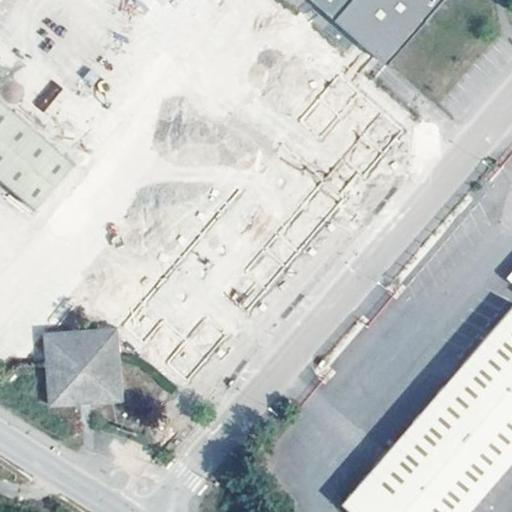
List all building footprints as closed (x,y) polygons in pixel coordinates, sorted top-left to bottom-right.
[(310,0),(385,64),(440,0),(310,0)] [(338,76),(125,324),(190,381),(402,131),(338,76)] [(44,110),(62,91),(51,81),(34,100),(44,110)] [(68,172),(0,113),(0,193),(28,218),(68,172)] [(465,511),(511,457),(511,311),(510,309),(337,509),(340,511),(465,511)] [(42,332),(46,408),(122,403),(118,327),(42,332)] [(241,485),(234,481),(223,492),(231,498),(241,485)]
